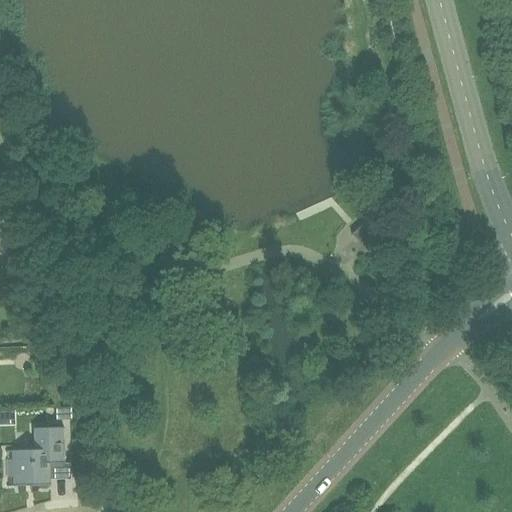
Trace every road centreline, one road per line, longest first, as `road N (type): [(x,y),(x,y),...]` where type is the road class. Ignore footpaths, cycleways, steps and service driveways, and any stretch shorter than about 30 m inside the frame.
road 1 (secondary): [(292,511),(444,348),(511,293)]
road 2 (unclassified): [(511,237),(483,168),(438,0)]
